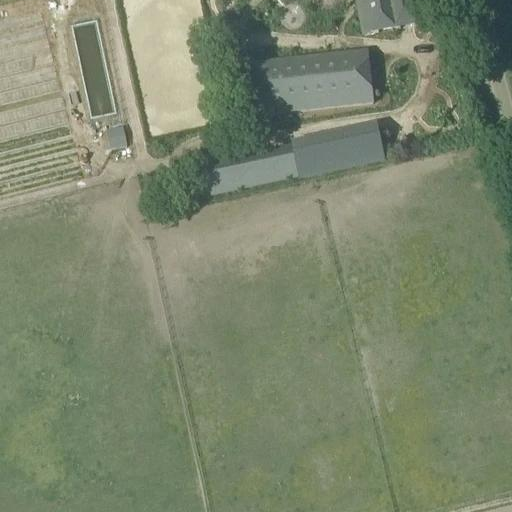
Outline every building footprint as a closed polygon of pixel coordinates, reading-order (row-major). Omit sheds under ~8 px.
[(354,0),(361,37),(425,25),(419,0),(354,0)] [(327,38),(321,1),(285,6),(285,9),(268,11),(273,45),(291,42),(290,31),(307,28),(309,41),(327,38)] [(375,109),(369,54),(246,68),(252,123),(375,109)] [(196,72),(173,78),(176,88),(198,83),(196,72)] [(404,80),(402,100),(417,101),(419,81),(404,80)] [(223,176),(193,182),(198,207),(228,201),(223,176)]
